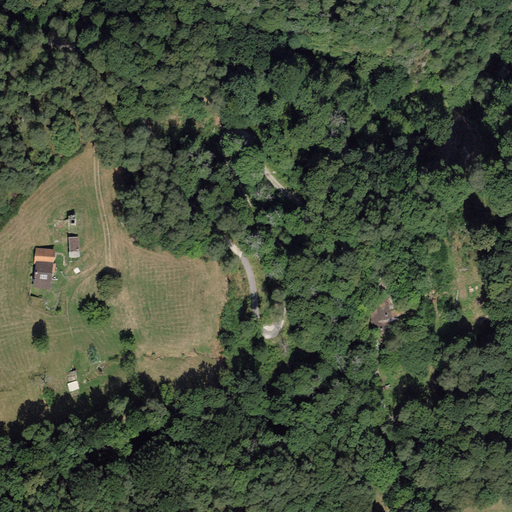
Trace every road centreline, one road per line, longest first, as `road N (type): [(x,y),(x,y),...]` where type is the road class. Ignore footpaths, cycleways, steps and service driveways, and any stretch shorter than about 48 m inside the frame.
road 1 (track): [(227,126),(219,138),(233,179),(284,263),(272,332),(260,326),(250,278),(176,190),(134,93),(117,72),(57,43)]
road 2 (track): [(447,511),(373,439),(376,390),(357,275),(337,241),(266,171),(246,136),(227,126)]
road 3 (track): [(107,245),(95,166),(98,90),(57,43)]
